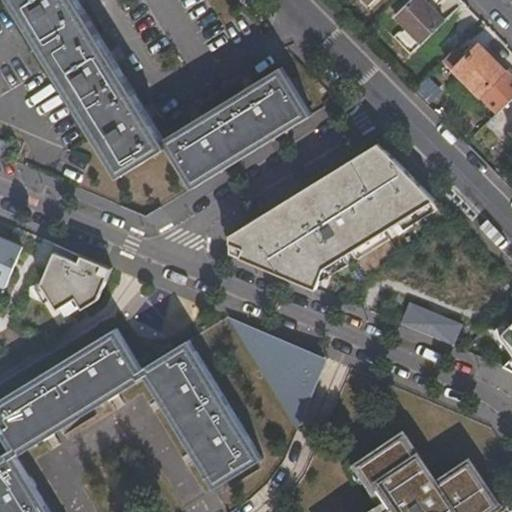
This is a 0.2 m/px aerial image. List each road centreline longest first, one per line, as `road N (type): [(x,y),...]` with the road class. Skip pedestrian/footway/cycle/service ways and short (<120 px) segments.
road 1 (residential): [(148,255),(511,410)]
road 2 (residential): [(148,255),(385,110)]
road 3 (residential): [(385,110),(511,241)]
road 4 (residential): [(0,188),(148,255)]
road 5 (residential): [(287,0),(385,110)]
